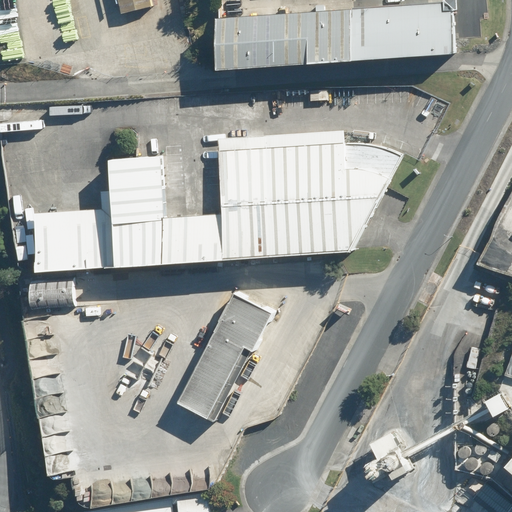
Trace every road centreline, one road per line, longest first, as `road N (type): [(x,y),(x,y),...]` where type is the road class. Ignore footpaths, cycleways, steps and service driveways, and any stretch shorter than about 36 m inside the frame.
road 1 (residential): [(511,66),(271,502)]
road 2 (unknown): [(466,148),(402,116),(356,108),(105,125),(80,141),(61,201)]
road 3 (unknown): [(310,283),(260,272),(224,276),(186,329),(152,421),(157,443),(170,448),(225,439),(275,353)]
